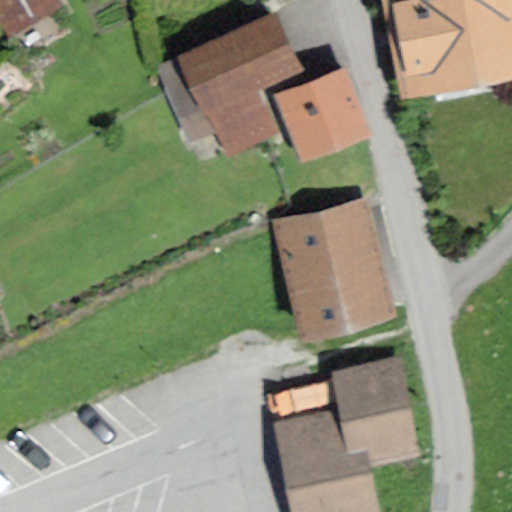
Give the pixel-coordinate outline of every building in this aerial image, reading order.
[(0,0),(0,7),(8,23),(50,0),(0,0)] [(511,0),(384,0),(414,114),(511,88),(511,0)] [(313,76),(284,13),(189,57),(238,163),(291,139),(308,175),(373,146),(336,65),(313,76)] [(369,198),(274,222),(307,351),(402,327),(369,198)] [(417,457),(401,356),(325,368),(330,397),(270,406),(286,511),(380,511),(373,464),(417,457)]
